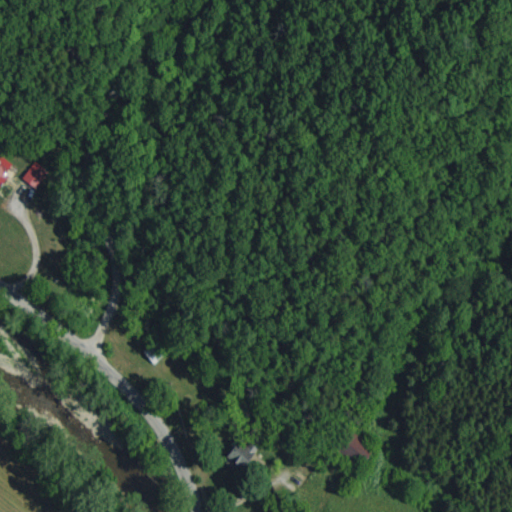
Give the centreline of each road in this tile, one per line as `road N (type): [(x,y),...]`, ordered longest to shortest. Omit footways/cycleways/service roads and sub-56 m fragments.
road 1 (residential): [(105,379),(133,323),(130,280),(105,207),(107,176),(118,144),(206,0)]
road 2 (residential): [(200,511),(176,450),(156,424),(0,300)]
